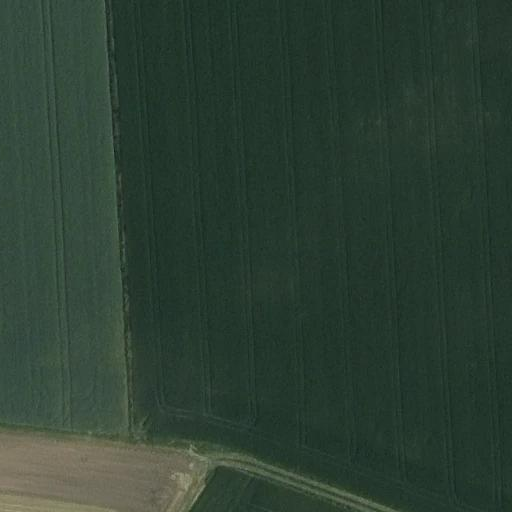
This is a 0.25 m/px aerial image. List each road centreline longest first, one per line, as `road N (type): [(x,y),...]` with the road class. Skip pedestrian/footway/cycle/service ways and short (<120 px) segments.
road 1 (track): [(214,459),(0,432)]
road 2 (track): [(214,459),(362,511)]
